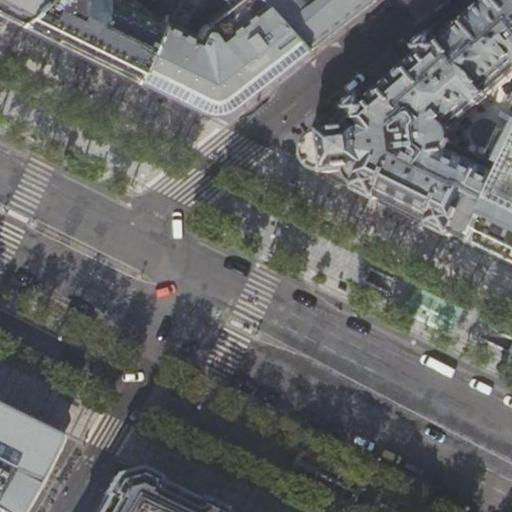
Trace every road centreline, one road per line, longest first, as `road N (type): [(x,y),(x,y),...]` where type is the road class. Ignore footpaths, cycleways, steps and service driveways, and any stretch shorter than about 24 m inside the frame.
road 1 (residential): [(125,270),(153,217),(417,0)]
road 2 (primary): [(179,297),(511,461)]
road 3 (residential): [(59,511),(179,297)]
road 4 (primary): [(0,208),(125,270)]
